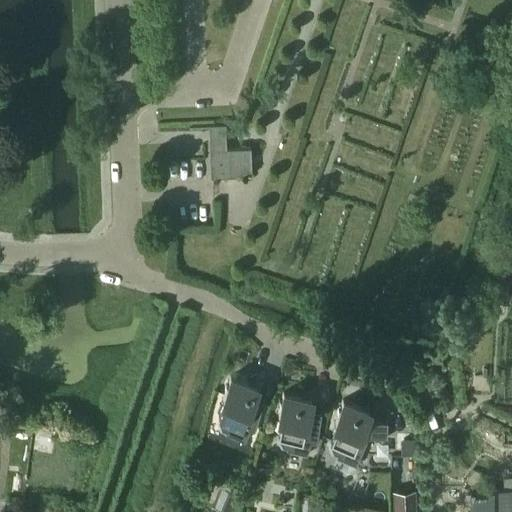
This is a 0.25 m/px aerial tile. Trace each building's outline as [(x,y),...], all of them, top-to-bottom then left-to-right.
[(212,162),(212,174),(251,173),(250,147),(217,148),(218,161),(212,162)] [(224,433),(244,442),(249,429),(254,431),(263,402),(252,398),(256,387),(230,376),(221,398),(224,400),(218,416),(219,417),(218,421),(221,429),(225,431),(224,433)] [(286,450),(307,455),(310,442),(316,443),(320,414),(308,411),(311,399),(283,392),(277,416),(281,417),(277,434),(278,434),(278,438),(282,446),(286,447),(286,450)] [(335,457),(355,465),(367,438),(386,438),(386,422),(369,422),(368,424),(364,422),(369,411),(342,400),(333,422),(336,424),(329,440),(331,441),(329,444),(333,453),(336,455),(335,457)] [(414,511),(414,489),(392,490),(392,511),(414,511)] [(473,491),(473,511),(508,511),(508,490),(473,491)]
